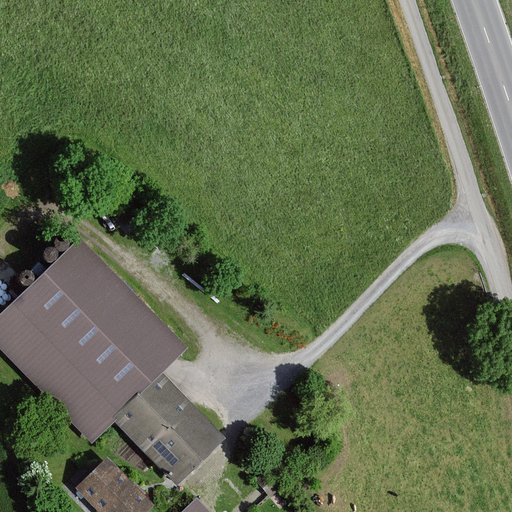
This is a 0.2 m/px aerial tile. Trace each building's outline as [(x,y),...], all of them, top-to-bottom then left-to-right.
[(40,259),(56,245),(48,235),(31,250),(40,259)] [(179,350),(73,243),(0,315),(0,353),(87,441),(109,420),(173,484),(217,440),(153,376),(179,350)] [(141,511),(147,506),(102,461),(71,492),(90,511),(141,511)] [(290,482),(274,465),(255,482),(271,499),(290,482)] [(201,511),(193,502),(182,511),(201,511)]
